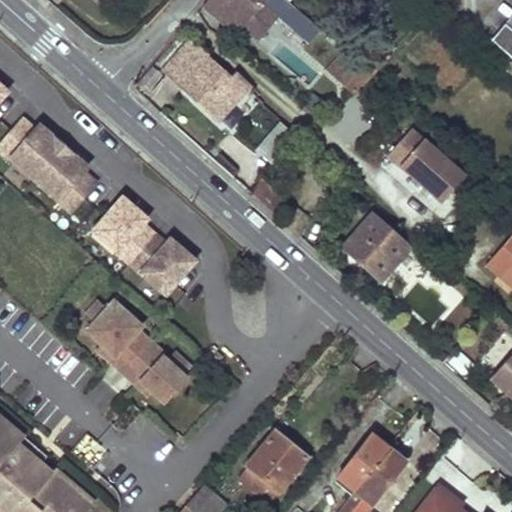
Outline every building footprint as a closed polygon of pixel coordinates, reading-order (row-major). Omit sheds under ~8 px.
[(209,0),(204,6),(218,17),(222,12),(243,27),(245,24),(254,30),(269,13),(261,7),(266,0),(209,0)] [(423,0),(422,2),(417,8),(426,15),(427,14),(436,4),(431,0),(423,0)] [(426,15),(420,22),(434,34),(441,26),(427,14),(426,15)] [(511,30),(505,24),(491,40),(511,58),(511,30)] [(192,40),(165,71),(218,120),(250,84),(236,72),(234,75),(232,78),(208,59),(210,56),(192,40)] [(370,42),(355,58),(372,75),(373,76),(388,59),(370,42)] [(346,51),(328,70),(337,78),(355,58),(346,51)] [(355,58),(337,78),(353,94),(372,75),(355,58)] [(152,66),(146,74),(155,82),(162,74),(152,66)] [(146,74),(137,84),(150,95),(159,85),(155,82),(146,74)] [(22,120),(0,145),(0,152),(33,181),(62,147),(38,126),(34,131),(22,120)] [(253,154),(271,169),(296,138),(279,124),(253,154)] [(411,131),(388,157),(442,204),(465,178),(411,131)] [(62,147),(33,181),(70,213),(95,184),(83,173),(87,169),(62,147)] [(266,201),(274,192),(260,178),(250,189),(248,192),(263,205),(266,201)] [(266,201),(279,213),(288,204),(274,192),(266,201)] [(121,200),(92,233),(128,264),(153,236),(142,225),(145,221),(121,200)] [(372,215),(343,248),(381,281),(409,249),(372,215)] [(511,235),(490,262),(511,281),(511,235)] [(153,236),(128,264),(164,296),(193,262),(169,241),(165,246),(153,236)] [(511,281),(490,262),(486,265),(511,287),(511,281)] [(164,413),(193,379),(100,300),(71,334),(164,413)] [(443,351),(436,358),(443,365),(450,357),(443,351)] [(443,365),(460,380),(472,366),(455,351),(450,357),(443,365)] [(511,354),(491,379),(511,397),(511,354)] [(90,511),(95,506),(55,472),(52,475),(19,447),(25,439),(24,439),(22,441),(18,446),(0,430),(0,417),(1,416),(0,414),(0,511),(90,511)] [(22,441),(0,421),(0,430),(18,446),(22,441)] [(274,433),(246,469),(278,496),(306,460),(274,433)] [(372,437),(338,480),(352,492),(387,450),(372,437)] [(337,511),(373,511),(375,510),(371,507),(406,465),(387,450),(352,492),(337,511)] [(202,488),(180,511),(222,511),(225,509),(202,488)] [(456,511),(454,510),(456,506),(433,488),(415,511),(456,511)]
